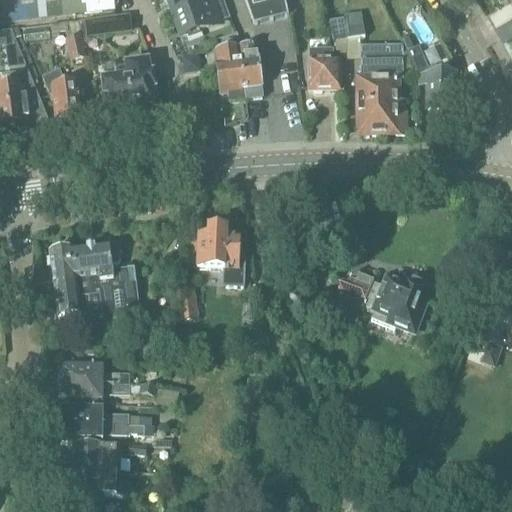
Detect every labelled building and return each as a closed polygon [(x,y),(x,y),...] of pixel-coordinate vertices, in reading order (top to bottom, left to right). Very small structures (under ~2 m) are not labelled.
[(0,0),(0,27),(54,21),(51,0),(0,0)] [(51,0),(54,21),(114,14),(113,7),(118,7),(117,0),(51,0)] [(212,0),(166,0),(180,39),(222,25),(221,23),(230,20),(223,0),(214,3),(212,0)] [(284,0),(243,0),(254,28),(289,19),(284,0)] [(511,0),(494,0),(500,9),(511,1),(511,0)] [(362,22),(361,16),(344,18),(344,23),(329,25),(334,45),(348,43),(365,40),(362,22)] [(129,18),(99,23),(85,24),(87,38),(131,33),(129,18)] [(25,67),(11,33),(0,34),(0,46),(7,61),(8,69),(25,67)] [(213,36),(201,40),(206,53),(218,49),(213,36)] [(86,60),(81,40),(65,43),(70,64),(86,60)] [(240,51),(247,103),(262,101),(261,92),(262,91),(259,64),(258,65),(256,49),(240,50),(240,51)] [(360,139),(382,138),(382,83),(397,84),(404,84),(403,49),(361,50),(362,79),(359,79),(360,139)] [(427,112),(456,112),(456,77),(439,77),(435,68),(428,71),(418,49),(408,54),(420,80),(427,77),(427,112)] [(229,105),(247,103),(240,51),(240,50),(216,53),(218,67),(217,67),(220,99),(229,98),(229,105)] [(310,63),(310,93),(339,93),(339,65),(333,65),(333,53),(311,53),(311,63),(310,63)] [(198,59),(182,61),(184,76),(196,74),(199,70),(198,59)] [(127,68),(133,116),(147,114),(148,111),(153,110),(152,98),(157,97),(154,77),(151,77),(149,65),(127,68)] [(120,118),(133,116),(127,68),(104,71),(105,83),(102,84),(105,104),(111,104),(112,116),(117,115),(120,118)] [(84,93),(79,93),(78,88),(66,90),(59,74),(43,80),(50,98),(53,98),(56,122),(68,120),(71,123),(76,123),(78,119),(82,119),(80,101),(85,100),(84,93)] [(28,104),(40,103),(29,75),(3,79),(4,89),(0,89),(0,132),(6,131),(7,129),(16,128),(18,130),(27,129),(27,127),(30,126),(28,104)] [(382,83),(382,138),(407,138),(407,108),(398,108),(397,84),(382,83)] [(241,292),(242,284),(242,274),(244,274),(244,261),(241,256),(239,256),(239,240),(226,239),(226,235),(225,235),(225,226),(212,226),(211,234),(209,234),(209,242),(200,241),(199,259),(191,258),(190,272),(194,272),(221,273),(221,291),(241,292)] [(73,254),(77,289),(79,301),(89,300),(91,321),(103,319),(104,325),(116,324),(117,330),(129,328),(128,322),(140,320),(134,272),(112,275),(111,268),(117,268),(120,263),(119,252),(115,249),(109,250),(109,249),(73,254)] [(54,291),(77,289),(73,254),(53,256),(50,260),(54,291)] [(360,275),(351,274),(348,284),(339,289),(343,298),(338,310),(348,313),(344,323),(358,328),(363,315),(375,320),(372,327),(395,335),(397,330),(415,336),(431,293),(406,284),(404,289),(387,283),(384,291),(373,286),(374,284),(359,278),(360,275)] [(79,301),(77,289),(54,291),(58,321),(80,318),(81,323),(91,322),(91,321),(89,300),(79,301)] [(197,321),(193,293),(176,295),(180,323),(197,321)] [(64,343),(64,358),(94,357),(94,342),(64,343)] [(494,371),(501,353),(489,348),(482,366),(494,371)] [(58,370),(58,388),(129,389),(130,379),(103,379),(103,371),(58,370)] [(260,396),(259,385),(248,385),(249,397),(260,396)] [(129,389),(58,388),(58,408),(102,408),(102,399),(129,399),(129,389)] [(157,394),(140,390),(138,397),(155,402),(157,394)] [(58,429),(128,430),(128,420),(102,420),(102,411),(58,411),(58,429)] [(144,430),(128,430),(58,429),(57,447),(102,448),(102,440),(127,440),(129,440),(129,438),(137,438),(137,441),(144,440),(144,430)] [(146,452),(129,450),(128,458),(145,460),(146,452)] [(72,472),(72,475),(112,476),(120,476),(120,462),(121,462),(122,452),(73,452),(73,454),(69,454),(69,472),(72,472)] [(371,453),(366,461),(374,466),(379,458),(371,453)] [(72,489),(72,497),(80,498),(80,499),(104,499),(121,499),(129,499),(129,486),(120,486),(120,476),(112,476),(72,475),(72,478),(69,478),(69,489),(72,489)] [(104,509),(104,499),(80,499),(80,498),(72,497),(71,511),(119,511),(120,510),(104,509)]
